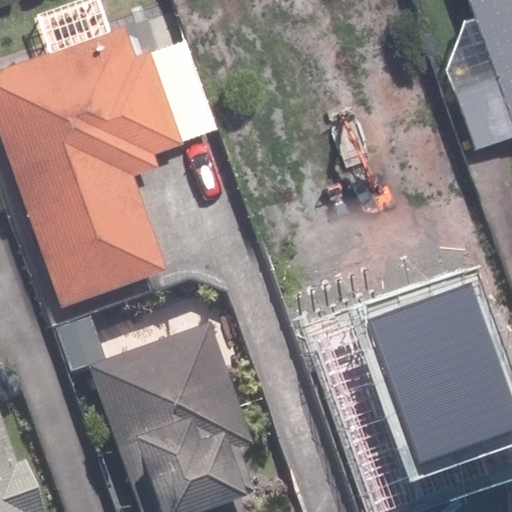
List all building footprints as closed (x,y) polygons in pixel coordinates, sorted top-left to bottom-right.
[(148,162),(144,147),(210,125),(178,34),(125,52),(115,24),(102,28),(92,0),(50,0),(26,9),(39,49),(0,63),(0,153),(52,302),(156,266),(123,171),(148,162)] [(280,0),(189,0),(205,42),(285,13),(280,0)] [(511,0),(463,0),(491,75),(450,90),(473,149),(511,134),(511,0)] [(412,109),(419,127),(392,137),(417,203),(464,185),(439,119),(432,102),(412,109)] [(291,150),(248,166),(262,204),(305,187),(291,150)] [(367,316),(420,472),(511,441),(511,393),(473,280),(367,316)] [(77,366),(127,511),(229,511),(208,452),(236,442),(195,326),(94,361),(79,317),(46,328),(61,372),(77,366)] [(32,511),(12,457),(2,460),(0,453),(0,511),(32,511)]
